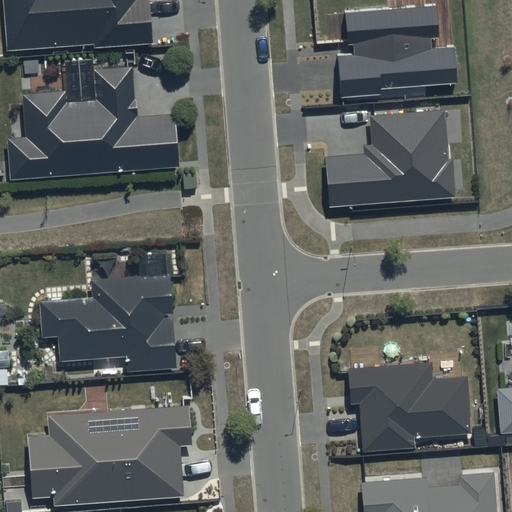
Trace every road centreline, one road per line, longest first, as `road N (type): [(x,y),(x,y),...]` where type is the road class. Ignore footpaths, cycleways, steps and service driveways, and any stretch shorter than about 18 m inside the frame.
road 1 (residential): [(261,280),(240,0)]
road 2 (residential): [(511,261),(261,280)]
road 3 (residential): [(278,511),(261,280)]
